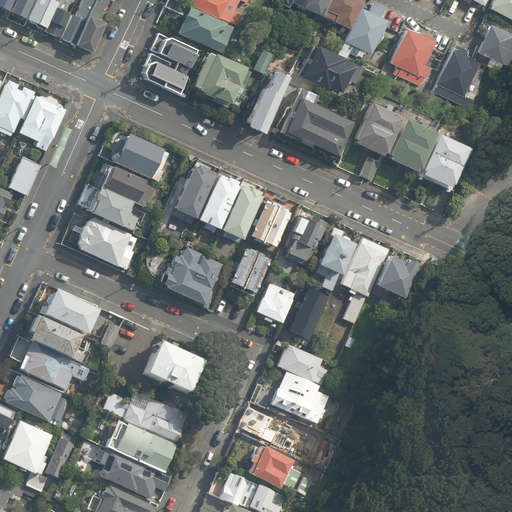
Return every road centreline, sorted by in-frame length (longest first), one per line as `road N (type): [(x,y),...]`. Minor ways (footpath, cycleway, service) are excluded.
road 1 (tertiary): [(511,289),(450,243),(100,87)]
road 2 (residential): [(29,250),(243,349),(175,511)]
road 3 (residential): [(29,250),(100,87)]
